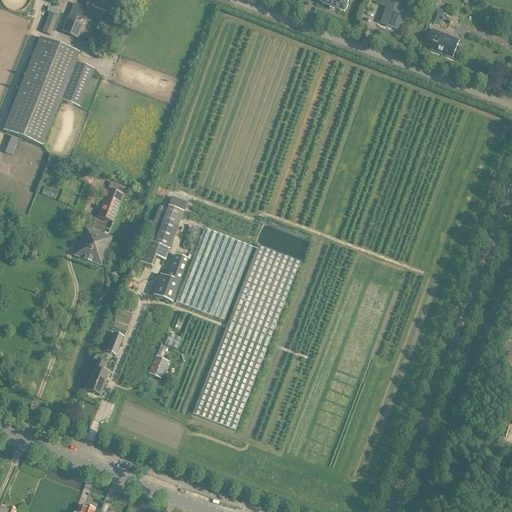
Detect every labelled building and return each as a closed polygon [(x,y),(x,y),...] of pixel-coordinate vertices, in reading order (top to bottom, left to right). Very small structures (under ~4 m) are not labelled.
[(88,0),(86,8),(74,3),(62,32),(77,38),(88,11),(98,15),(99,13),(106,16),(105,20),(108,21),(116,0),(88,0)] [(322,0),(321,3),(345,12),(349,0),(322,0)] [(398,29),(405,11),(409,2),(404,0),(379,0),(378,3),(386,7),(381,22),(398,29)] [(53,16),(43,12),(36,30),(46,34),(53,16)] [(443,15),(435,12),(432,21),(439,24),(443,15)] [(468,30),(470,25),(461,21),(459,26),(468,30)] [(460,40),(433,29),(427,44),(433,46),(431,50),(453,58),(460,40)] [(2,130),(42,146),(78,53),(39,38),(2,130)] [(61,100),(80,107),(95,69),(76,62),(61,100)] [(47,182),(45,188),(56,192),(58,186),(47,182)] [(124,194),(110,188),(99,217),(113,222),(124,194)] [(183,211),(168,205),(154,244),(148,242),(140,262),(151,266),(155,256),(165,260),(183,211)] [(192,219),(191,226),(200,228),(202,221),(192,219)] [(113,237),(95,230),(94,233),(84,229),(74,256),(103,266),(113,237)] [(193,413),(235,430),(301,262),(258,246),(193,413)] [(153,295),(173,303),(189,260),(176,255),(167,277),(161,275),(153,295)] [(123,337),(114,333),(109,344),(118,348),(123,337)] [(166,350),(159,347),(156,355),(156,354),(148,372),(160,377),(167,359),(163,357),(166,350)] [(108,373),(102,370),(105,363),(97,360),(85,389),(100,395),(108,373)]
